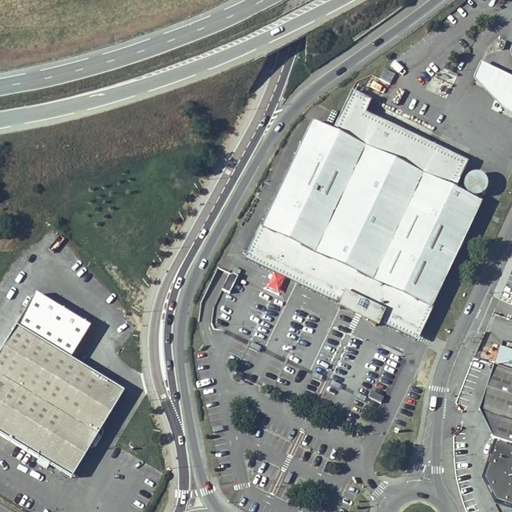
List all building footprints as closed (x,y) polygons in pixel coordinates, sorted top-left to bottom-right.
[(379,78),(389,84),(394,74),(384,68),(379,78)] [(382,319),(415,333),(479,202),(451,188),(464,163),(362,114),(367,102),(348,92),(337,115),(329,131),(309,123),(241,261),(338,306),(335,310),(350,312),(366,320),(375,330),(382,319)] [(123,392),(16,326),(0,351),(0,435),(70,478),(123,392)] [(260,347),(250,342),(248,347),(258,351),(260,347)] [(511,367),(511,350),(501,347),(496,362),(511,367)] [(492,351),(489,361),(495,363),(498,354),(492,351)] [(492,496),(496,504),(511,508),(511,370),(496,366),(481,411),(483,411),(503,418),(496,439),(489,459),(483,478),(492,496)] [(323,377),(314,372),(311,377),(321,381),(323,377)] [(340,385),(331,380),(329,385),(338,389),(340,385)] [(366,398),(357,393),(355,398),(364,402),(366,398)] [(496,439),(503,418),(483,411),(496,439)] [(287,473),(282,482),(287,484),(291,475),(287,473)]
